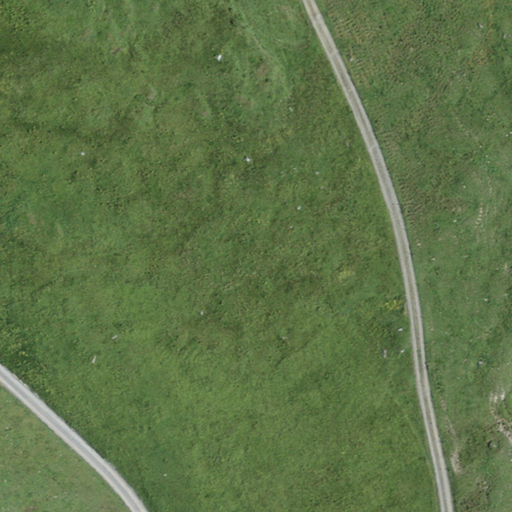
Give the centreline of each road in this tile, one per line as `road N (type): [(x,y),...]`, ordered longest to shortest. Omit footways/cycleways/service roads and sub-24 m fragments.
road 1 (track): [(449,511),(402,240),(367,130),(311,0)]
road 2 (track): [(137,511),(111,476),(0,376)]
